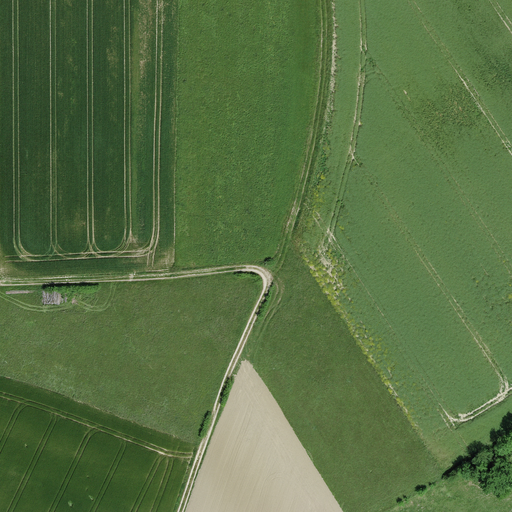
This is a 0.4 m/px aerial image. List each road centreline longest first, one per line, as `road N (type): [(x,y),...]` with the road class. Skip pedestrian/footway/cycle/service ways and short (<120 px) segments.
road 1 (track): [(0,283),(245,268),(267,275),(180,511)]
road 2 (track): [(325,0),(315,146),(305,193),(267,275)]
